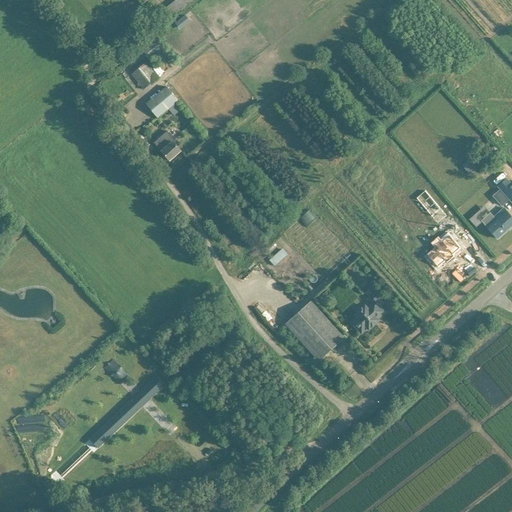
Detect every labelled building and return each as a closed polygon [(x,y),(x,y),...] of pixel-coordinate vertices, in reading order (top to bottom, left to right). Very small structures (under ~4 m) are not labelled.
[(176,0),(164,9),(171,18),(179,12),(194,0),(176,0)] [(156,36),(145,46),(140,49),(150,61),(166,48),(157,37),(156,36)] [(158,78),(152,71),(146,63),(132,74),(144,89),(158,78)] [(146,103),(158,118),(179,101),(167,86),(146,103)] [(167,131),(154,143),(170,161),(181,151),(173,142),(175,141),(167,131)] [(494,147),(491,150),(499,158),(502,155),(494,147)] [(469,165),(474,172),(486,166),(481,158),(469,165)] [(499,186),(501,189),(493,196),(502,206),(510,199),(511,201),(511,184),(507,179),(499,186)] [(425,190),(416,198),(431,216),(440,208),(425,190)] [(481,221),(497,239),(511,225),(511,218),(504,209),(495,217),(491,213),(481,221)] [(311,219),(320,229),(327,222),(318,213),(311,219)] [(306,224),(296,231),(314,256),(324,249),(306,224)] [(437,250),(429,257),(438,267),(446,261),(447,263),(449,261),(448,261),(453,257),(455,256),(454,255),(461,248),(450,235),(442,241),(440,239),(433,245),(437,250)] [(357,318),(352,322),(362,333),(368,328),(369,330),(375,324),(379,321),(378,319),(385,312),(380,306),(383,303),(374,293),(368,299),(372,303),(367,308),(365,306),(359,311),(355,314),(358,317),(357,318)] [(286,324),(319,361),(345,338),(311,301),(286,324)] [(117,360),(110,366),(127,384),(133,378),(117,360)] [(166,385),(157,376),(142,390),(151,400),(166,385)] [(133,397),(90,439),(99,449),(143,407),(133,397)]
